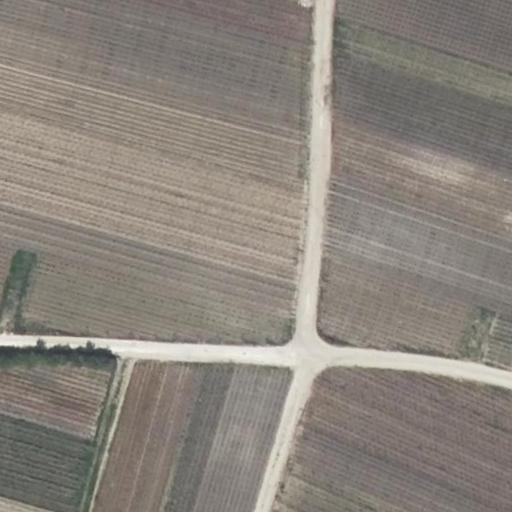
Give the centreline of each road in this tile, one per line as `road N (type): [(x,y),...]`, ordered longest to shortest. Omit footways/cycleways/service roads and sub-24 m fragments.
road 1 (track): [(511,377),(403,359),(0,340)]
road 2 (track): [(318,0),(299,352)]
road 3 (track): [(257,511),(299,352)]
